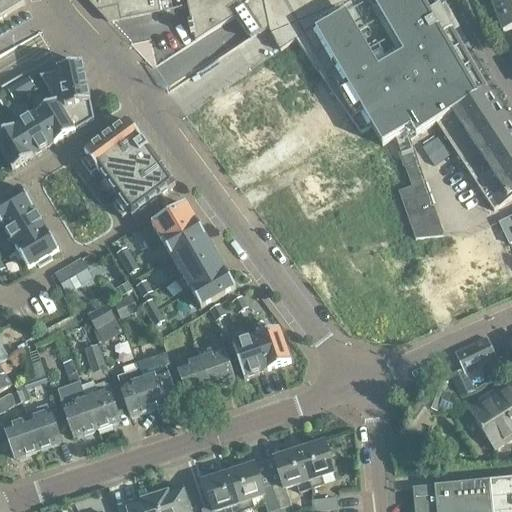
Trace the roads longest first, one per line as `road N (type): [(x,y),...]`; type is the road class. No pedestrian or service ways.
road 1 (residential): [(0,503),(359,387)]
road 2 (residential): [(139,100),(359,387)]
road 3 (residential): [(359,387),(511,318)]
road 4 (residential): [(139,100),(23,174)]
road 5 (residential): [(383,511),(370,412),(359,387)]
road 6 (residential): [(65,0),(139,100)]
